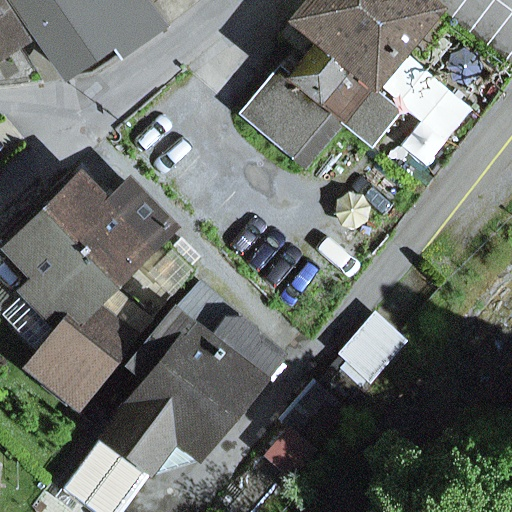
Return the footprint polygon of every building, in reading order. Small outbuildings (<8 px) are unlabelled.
[(111,41),(82,0),(13,0),(65,74),(109,44),(118,57),(119,56),(109,42),(111,41)] [(109,42),(119,56),(164,27),(144,0),(82,0),(111,41),(109,42)] [(425,22),(434,12),(419,0),(308,0),(290,22),(315,43),(288,75),(278,67),(239,114),(303,167),(340,123),(370,148),(399,112),(369,88),(405,45),(421,58),(440,35),(425,22)] [(0,54),(20,42),(0,10),(0,54)] [(105,206),(79,180),(43,216),(112,285),(170,227),(129,184),(116,195),(105,206)] [(77,409),(114,363),(117,365),(136,340),(90,306),(112,285),(43,216),(7,252),(34,280),(21,293),(28,300),(7,321),(41,354),(28,368),(77,409)] [(199,284),(140,352),(229,420),(283,357),(199,284)] [(364,377),(367,380),(394,349),(366,325),(280,423),(310,449),(344,410),(339,406),(364,377)] [(197,458),(229,420),(140,352),(98,400),(117,413),(61,491),(90,511),(119,511),(148,473),(197,458)]
